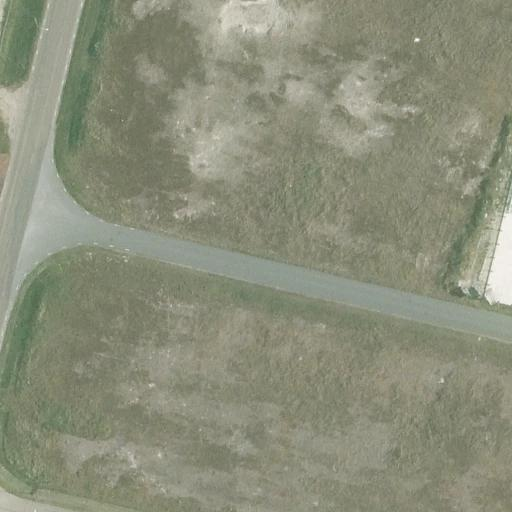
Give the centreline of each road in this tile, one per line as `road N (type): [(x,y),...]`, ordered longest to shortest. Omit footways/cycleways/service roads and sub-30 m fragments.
road 1 (unclassified): [(511,332),(15,215)]
road 2 (unclassified): [(15,215),(66,0)]
